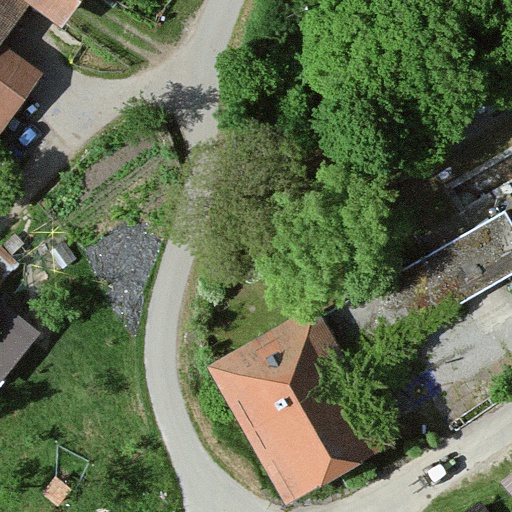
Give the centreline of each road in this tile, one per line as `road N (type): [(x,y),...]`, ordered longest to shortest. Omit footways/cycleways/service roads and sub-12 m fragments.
road 1 (unclassified): [(214,511),(157,369),(167,296),(203,180),(204,71),(236,0)]
road 2 (unclassified): [(367,511),(511,416)]
